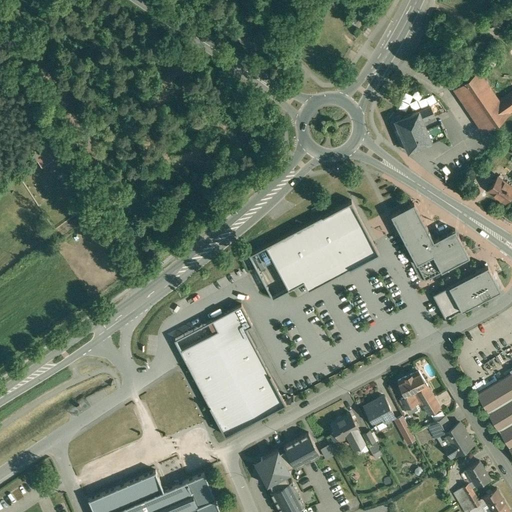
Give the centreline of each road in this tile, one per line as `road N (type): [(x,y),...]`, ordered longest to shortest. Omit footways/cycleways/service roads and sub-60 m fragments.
road 1 (residential): [(253,511),(227,451),(428,342)]
road 2 (primary): [(131,309),(312,148)]
road 3 (unknown): [(227,451),(147,454),(29,511)]
road 4 (residential): [(418,311),(389,255),(261,322)]
road 5 (residential): [(261,322),(290,377),(418,311)]
road 6 (secondary): [(137,0),(304,112)]
road 7 (residential): [(135,386),(163,360),(171,325),(242,286),(261,322)]
road 8 (primary): [(353,141),(511,247)]
road 9 (residential): [(511,478),(428,342)]
road 10 (secondary): [(347,104),(414,0)]
